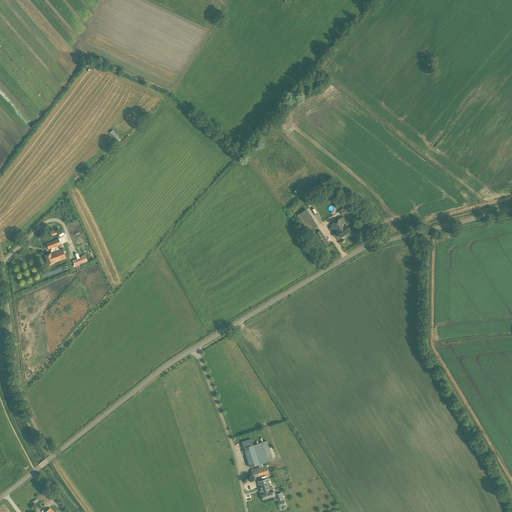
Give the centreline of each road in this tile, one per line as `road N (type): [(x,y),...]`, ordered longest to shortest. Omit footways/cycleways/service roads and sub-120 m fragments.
road 1 (unclassified): [(191,348),(372,244),(511,208)]
road 2 (unclassified): [(0,498),(191,348)]
road 3 (unclassified): [(244,511),(227,437),(191,348)]
